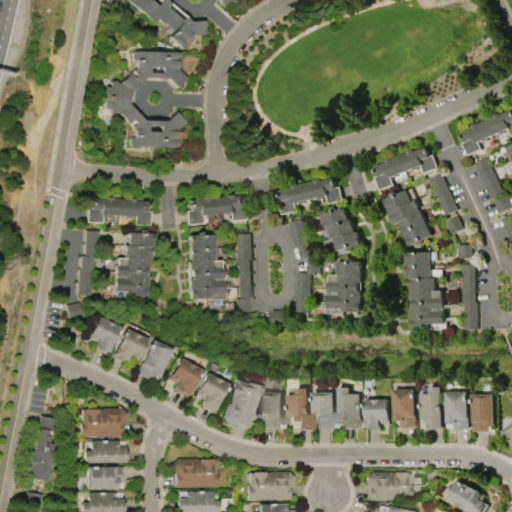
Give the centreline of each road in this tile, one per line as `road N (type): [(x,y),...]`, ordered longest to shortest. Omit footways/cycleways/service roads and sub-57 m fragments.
road 1 (residential): [(511,475),(481,460),(247,459),(79,371),(26,353)]
road 2 (residential): [(60,168),(175,177),(276,166),(376,138),(511,79)]
road 3 (residential): [(60,168),(0,498)]
road 4 (residential): [(286,0),(242,34),(215,87),(219,176)]
road 5 (residential): [(491,245),(489,313),(511,322),(491,245)]
road 6 (tertiary): [(91,0),(60,168)]
road 7 (residential): [(432,114),(491,245)]
